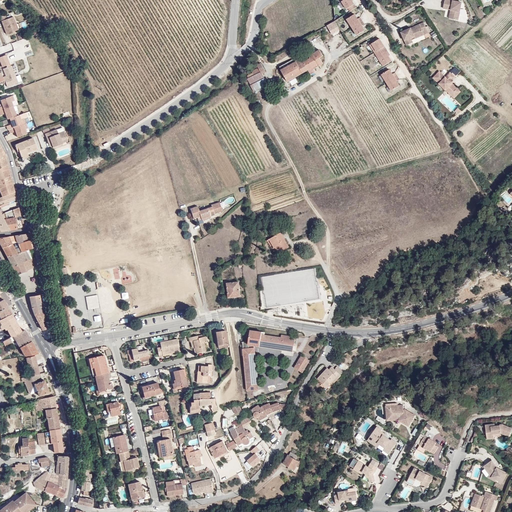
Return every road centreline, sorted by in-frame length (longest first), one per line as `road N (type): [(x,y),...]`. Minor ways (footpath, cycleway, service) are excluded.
road 1 (tertiary): [(111,335),(227,312),(330,331)]
road 2 (residential): [(230,58),(52,184)]
road 3 (residential): [(225,497),(272,462),(308,378),(326,356)]
road 4 (tertiary): [(364,332),(460,313),(511,293)]
road 5 (residential): [(123,374),(156,506)]
